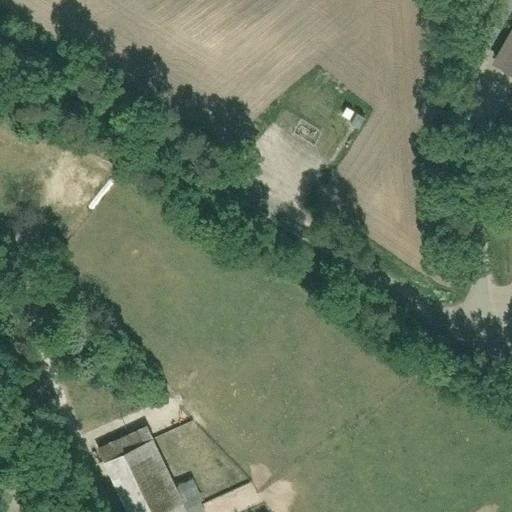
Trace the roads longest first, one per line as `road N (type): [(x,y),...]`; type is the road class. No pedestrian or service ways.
road 1 (unclassified): [(0,56),(259,220),(476,341)]
road 2 (unclassified): [(476,341),(457,0)]
